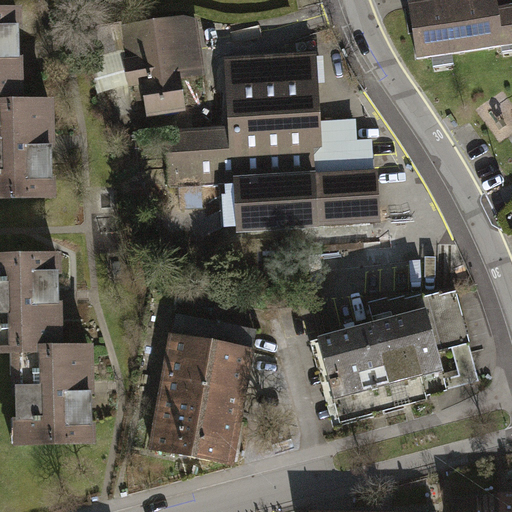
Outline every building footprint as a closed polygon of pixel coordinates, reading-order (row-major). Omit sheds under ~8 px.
[(511,16),(495,19),(492,0),(488,0),(407,13),(417,75),(511,60),(511,16)] [(37,13),(0,13),(0,108),(38,108),(37,13)] [(209,84),(202,23),(127,32),(134,93),(150,91),(154,122),(194,117),(190,87),(209,84)] [(240,199),(242,232),(384,224),(380,142),(360,143),(358,119),(328,121),(325,55),(232,60),(235,126),(169,130),(174,202),(240,199)] [(38,108),(0,108),(0,201),(69,201),(68,108),(38,108)] [(74,254),(0,256),(0,350),(21,350),(78,348),(74,254)] [(378,329),(321,342),(341,427),(435,406),(429,380),(454,374),(449,353),(473,347),(461,297),(446,300),(445,297),(427,301),(426,297),(408,301),(407,298),(391,302),(390,300),(372,304),(378,329)] [(262,349),(174,335),(154,453),(243,468),(262,349)] [(21,350),(24,451),(108,448),(105,347),(78,348),(21,350)] [(501,511),(511,511),(511,493),(501,494),(501,511)] [(501,511),(501,494),(455,495),(455,511),(501,511)]
